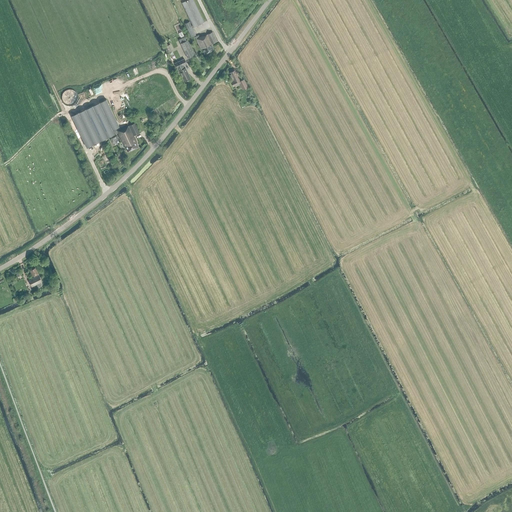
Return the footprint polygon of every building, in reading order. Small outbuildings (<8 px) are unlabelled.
[(193,25),(192,26),(190,22),(185,24),(191,38),(196,35),(193,28),(204,22),(193,0),(188,0),(182,3),(193,25)] [(201,50),(202,49),(204,54),(213,50),(211,45),(217,42),(212,32),(203,36),(200,37),(199,35),(195,37),(201,50)] [(194,55),(187,40),(186,41),(185,37),(179,40),(180,44),(187,58),(194,55)] [(186,64),(184,59),(174,63),(178,71),(179,71),(184,81),(190,79),(185,68),(183,69),(181,66),(186,64)] [(240,81),(234,70),(230,72),(230,74),(229,75),(232,81),(231,81),(233,86),(240,83),(243,89),(247,87),(243,79),(240,81)] [(72,115),(87,147),(112,135),(109,129),(115,126),(103,100),(94,105),(72,115)] [(125,147),(128,152),(138,147),(136,142),(137,142),(134,135),(139,132),(134,122),(116,130),(124,147),(125,147)] [(38,286),(39,286),(41,285),(42,284),(41,282),(42,282),(35,268),(30,270),(33,276),(34,276),(35,277),(29,280),(32,287),(37,284),(38,286)]
